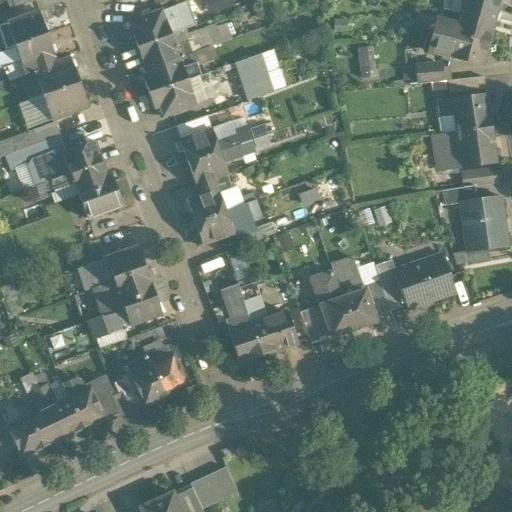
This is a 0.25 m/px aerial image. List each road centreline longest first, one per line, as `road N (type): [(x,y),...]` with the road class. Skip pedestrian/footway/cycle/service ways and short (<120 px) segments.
road 1 (residential): [(69,0),(111,114),(143,142),(230,386),(250,417)]
road 2 (secondary): [(250,417),(30,511)]
road 3 (secondary): [(511,325),(343,381)]
